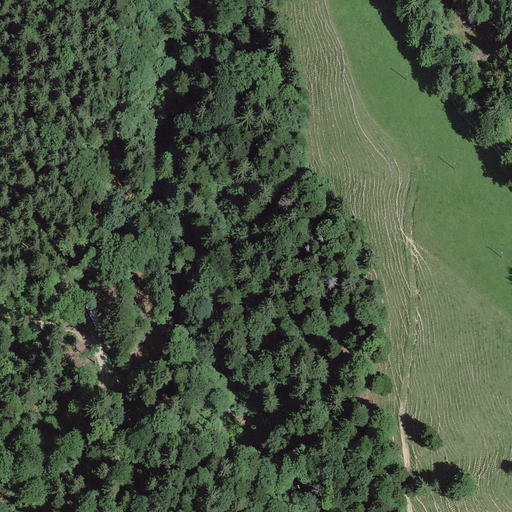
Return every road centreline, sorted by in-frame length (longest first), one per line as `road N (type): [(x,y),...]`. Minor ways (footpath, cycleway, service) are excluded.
road 1 (track): [(411,511),(401,422),(413,309),(407,213),(430,63)]
road 2 (track): [(149,511),(108,416),(99,352),(64,330),(0,319)]
road 3 (track): [(511,168),(464,113),(392,0)]
